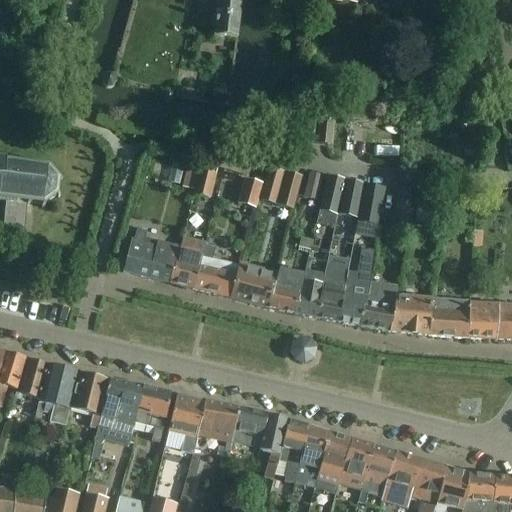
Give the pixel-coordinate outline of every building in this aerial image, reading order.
[(237,40),(240,0),(216,0),(212,39),(237,40)] [(312,144),(315,117),(299,115),(296,143),(312,144)] [(331,147),(334,125),(318,123),(316,145),(331,147)] [(0,232),(22,235),(25,205),(41,206),(41,210),(44,210),(44,205),(55,197),(57,199),(59,197),(56,195),(58,182),(59,181),(59,178),(57,179),(48,169),(49,166),(47,165),(46,167),(5,163),(5,159),(3,158),(3,157),(0,157),(0,160),(0,159),(0,232)] [(194,192),(193,196),(210,200),(215,176),(187,169),(182,189),(194,192)] [(316,202),(321,177),(309,175),(304,199),(316,202)] [(302,180),(287,176),(278,208),(293,212),(302,180)] [(319,212),(337,216),(344,182),(326,178),(319,212)] [(259,184),(243,179),(237,203),(253,207),(259,184)] [(346,183),(339,216),(355,219),(362,186),(346,183)] [(385,191),(364,187),(358,225),(379,229),(385,191)] [(410,222),(415,190),(399,188),(394,220),(410,222)] [(435,226),(438,207),(417,204),(414,223),(435,226)] [(169,286),(181,241),(181,240),(180,245),(177,244),(175,248),(156,243),(155,248),(142,245),(144,233),(136,231),(133,243),(130,242),(121,274),(169,286)] [(169,286),(192,291),(204,246),(204,247),(205,243),(182,237),(181,241),(169,286)] [(300,239),(298,248),(309,251),(311,242),(300,239)] [(204,246),(192,291),(229,300),(238,267),(211,261),(214,249),(204,247),(204,246)] [(238,267),(229,300),(267,310),(278,274),(240,266),(239,267),(238,267)] [(299,290),(303,277),(278,272),(278,274),(267,310),(293,317),(299,290)] [(315,320),(325,276),(304,273),(303,277),(299,290),(293,317),(315,320)] [(345,286),(337,325),(360,328),(363,310),(366,309),(368,294),(368,292),(370,278),(347,274),(346,280),(345,286)] [(337,325),(346,280),(325,276),(315,320),(337,325)] [(389,334),(395,298),(394,298),(396,288),(371,284),(369,293),(368,292),(368,294),(366,309),(363,310),(360,328),(389,334)] [(428,338),(430,301),(395,298),(389,334),(428,338)] [(465,340),(468,302),(430,299),(430,301),(428,338),(465,340)] [(468,302),(465,340),(495,341),(511,341),(511,306),(498,306),(468,303),(468,302)] [(289,352),(294,361),(303,363),(311,359),(314,350),(309,341),(300,339),(292,343),(289,352)] [(17,391),(25,361),(4,355),(0,372),(0,409),(5,390),(15,392),(16,390),(17,391)] [(25,361),(17,391),(22,392),(21,397),(35,401),(33,405),(37,406),(38,407),(47,367),(25,361)] [(37,406),(32,428),(38,429),(44,405),(52,407),(51,413),(48,425),(64,429),(67,417),(68,410),(69,410),(78,374),(47,367),(38,407),(37,406)] [(78,374),(69,410),(91,416),(88,428),(96,430),(97,426),(99,421),(100,421),(105,401),(104,401),(109,382),(78,374)] [(96,430),(93,443),(101,445),(101,442),(127,449),(132,430),(133,430),(134,425),(133,425),(136,416),(137,415),(143,389),(109,382),(104,401),(105,401),(100,421),(99,421),(97,426),(96,430)] [(158,445),(170,396),(143,389),(137,415),(136,416),(133,425),(134,425),(156,431),(153,444),(158,445)] [(176,397),(168,434),(184,438),(180,454),(188,455),(192,456),(196,439),(197,439),(204,403),(176,397)] [(227,460),(238,410),(204,403),(197,439),(225,445),(222,459),(227,460)] [(258,453),(263,433),(267,417),(238,410),(227,460),(228,460),(231,449),(235,450),(236,446),(258,451),(257,453),(258,453)] [(277,464),(287,422),(267,417),(263,433),(258,453),(269,456),(263,480),(272,482),(277,464)] [(277,464),(274,475),(285,478),(283,483),(294,485),(297,473),(308,428),(287,422),(277,464)] [(317,475),(329,434),(308,428),(297,473),(294,485),(314,490),(315,485),(317,475)] [(337,491),(338,486),(351,441),(329,434),(317,475),(315,485),(328,488),(337,491)] [(363,484),(373,448),(351,441),(338,486),(361,493),(363,484)] [(361,493),(357,504),(364,506),(367,495),(381,498),(384,489),(395,454),(373,448),(363,484),(361,493)] [(381,498),(380,503),(406,510),(410,498),(435,505),(436,505),(445,469),(395,454),(384,489),(381,498)] [(462,511),(468,476),(445,469),(436,505),(435,505),(434,508),(435,509),(434,511),(444,511),(446,508),(458,511),(462,511)] [(492,504),(494,478),(468,476),(462,511),(497,511),(498,506),(492,504)] [(511,479),(494,478),(492,504),(498,506),(497,511),(510,511),(511,507),(511,479)] [(87,487),(81,511),(104,511),(107,503),(104,502),(106,492),(87,487)] [(13,511),(14,496),(15,492),(0,490),(0,511),(13,511)] [(338,491),(335,506),(346,508),(349,493),(338,491)] [(54,492),(49,511),(74,511),(78,498),(54,492)] [(43,511),(45,499),(14,496),(13,511),(43,511)] [(118,499),(115,511),(141,511),(144,505),(118,499)] [(174,511),(176,507),(152,500),(149,511),(174,511)]
